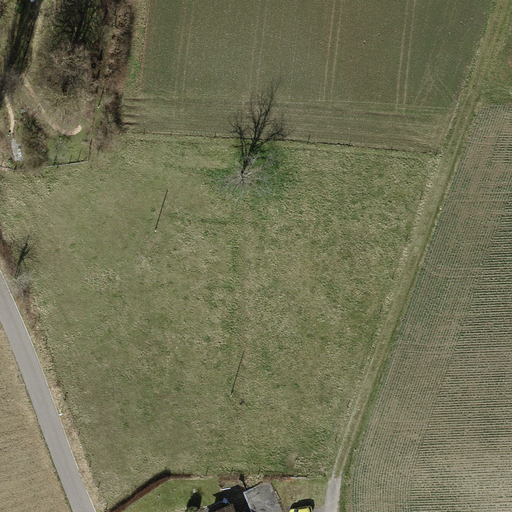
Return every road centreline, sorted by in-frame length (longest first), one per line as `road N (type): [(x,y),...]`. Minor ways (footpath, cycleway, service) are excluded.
road 1 (track): [(335,511),(334,482),(510,0)]
road 2 (track): [(0,290),(86,511)]
